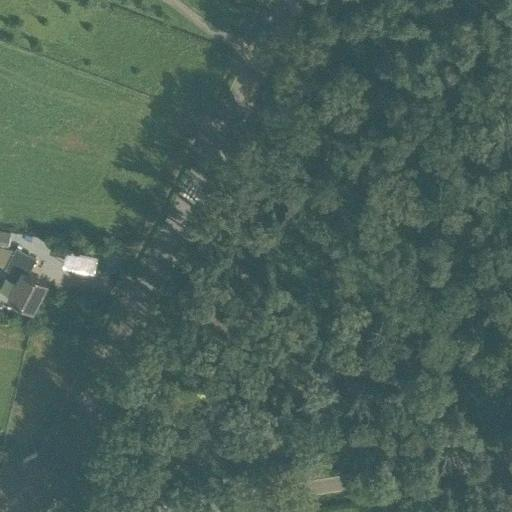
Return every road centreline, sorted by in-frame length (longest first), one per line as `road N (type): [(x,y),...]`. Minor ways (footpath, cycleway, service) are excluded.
road 1 (residential): [(40,511),(288,0)]
road 2 (unclassified): [(222,511),(488,461)]
